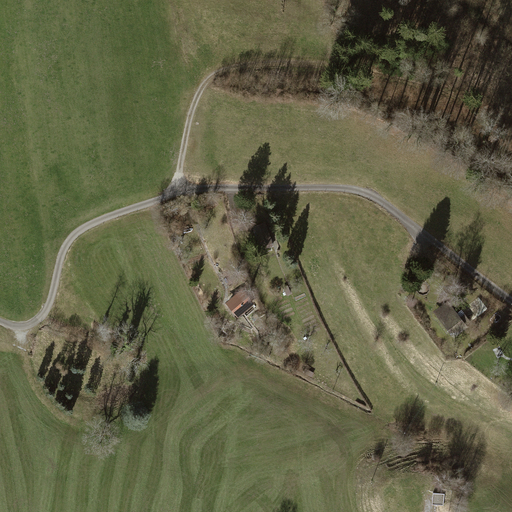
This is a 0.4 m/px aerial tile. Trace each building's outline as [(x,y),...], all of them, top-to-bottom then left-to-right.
[(273,222),(257,227),(262,243),(278,238),(273,222)] [(191,223),(184,225),(186,232),(193,230),(191,223)] [(244,289),(228,304),(242,318),(258,303),(244,289)] [(436,312),(461,339),(473,328),(448,301),(436,312)] [(448,494),(435,493),(434,505),(447,506),(448,494)]
